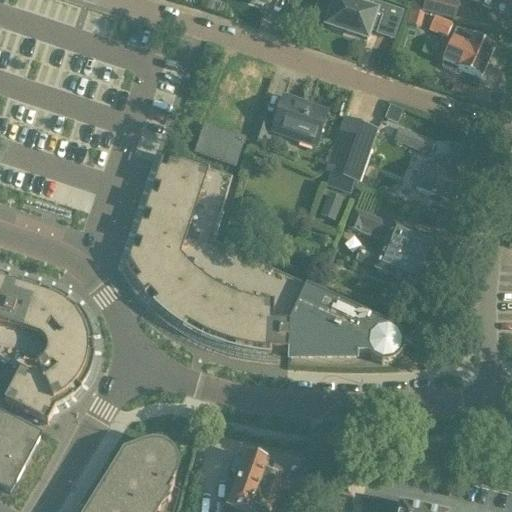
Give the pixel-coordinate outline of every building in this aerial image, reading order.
[(376,35),(392,40),(401,14),(373,4),(370,12),(335,0),(334,0),(331,11),(328,10),(323,23),(326,24),(325,27),(328,28),(327,28),(339,32),(339,31),(366,41),(369,30),(377,33),(376,35)] [(454,22),(459,5),(438,0),(424,0),(421,13),(454,22)] [(511,0),(467,0),(468,1),(471,3),(507,18),(511,5),(511,0)] [(424,17),(409,13),(406,26),(420,30),(424,17)] [(428,33),(445,41),(452,26),(434,18),(428,33)] [(479,81),(493,50),(483,45),(485,39),(455,31),(441,64),(443,65),(441,70),(454,76),(456,71),(479,81)] [(197,69),(206,45),(181,36),(172,60),(197,69)] [(315,148),(326,115),(282,100),(271,133),(315,148)] [(389,109),(385,119),(396,124),(397,125),(402,113),(389,108),(389,109)] [(262,149),(271,121),(258,117),(249,145),(262,149)] [(358,185),(377,132),(344,121),(326,173),(358,185)] [(234,168),(243,142),(203,128),(194,154),(234,168)] [(429,158),(434,144),(399,129),(393,142),(429,158)] [(462,180),(472,155),(453,147),(443,171),(426,165),(415,192),(453,207),(463,181),(462,180)] [(257,357),(271,358),(271,351),(288,352),(289,324),(306,288),(211,244),(228,193),(158,170),(128,263),(139,281),(134,284),(144,298),(161,314),(179,328),(188,333),(210,344),(233,352),(257,357)] [(329,197),(320,218),(332,223),(341,202),(329,197)] [(353,212),(346,230),(385,245),(379,258),(360,251),(355,262),(375,270),(374,272),(419,290),(437,245),(392,227),(353,212)] [(63,298),(54,294),(22,284),(21,286),(20,291),(9,287),(8,287),(9,283),(7,283),(6,287),(0,284),(0,362),(20,372),(4,402),(47,426),(55,411),(63,407),(72,401),(79,393),(86,384),(90,374),(93,364),(94,353),(94,344),(93,342),(90,331),(86,321),(79,312),(72,305),(63,298)] [(397,332),(393,329),(306,288),(289,324),(288,352),(287,358),(368,358),(369,359),(372,362),(374,363),(378,365),(381,366),(384,366),(388,366),(391,365),(394,363),(397,362),(399,359),(401,356),(402,353),(403,350),(404,347),(403,343),(402,340),(401,337),(399,334),(397,332)] [(0,490),(10,496),(40,439),(0,418),(0,490)] [(158,511),(169,502),(167,499),(173,488),(169,485),(174,477),(176,470),(174,461),(174,460),(172,457),(171,455),(170,454),(164,450),(160,448),(153,447),(152,447),(149,447),(124,456),(119,463),(114,459),(80,511),(158,511)] [(291,511),(299,491),(283,485),(286,478),(283,472),(246,459),(246,460),(239,458),(235,460),(231,470),(234,476),(239,478),(228,510),(233,511),(291,511)]
